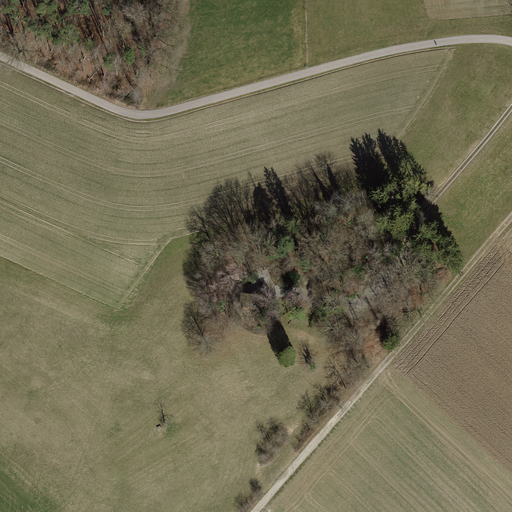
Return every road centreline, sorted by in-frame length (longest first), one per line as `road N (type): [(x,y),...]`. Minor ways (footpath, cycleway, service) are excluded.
road 1 (unclassified): [(0,56),(110,106),(152,115),(406,47),(468,37),(511,42)]
road 2 (track): [(254,511),(511,215)]
road 3 (track): [(235,290),(367,299),(511,107)]
